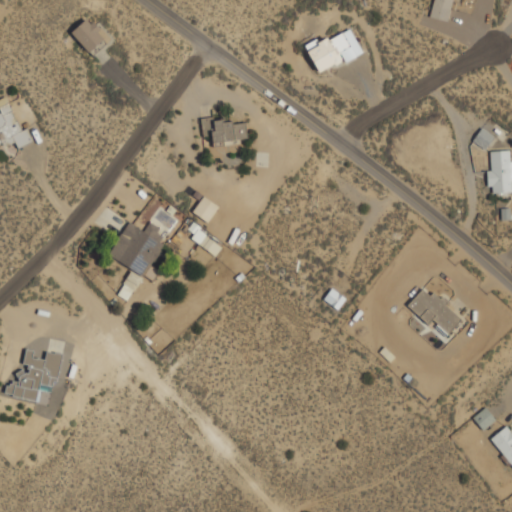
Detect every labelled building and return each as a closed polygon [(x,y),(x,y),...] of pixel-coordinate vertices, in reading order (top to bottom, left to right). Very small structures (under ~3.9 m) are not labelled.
[(448,20),(453,0),(433,0),(430,15),(448,20)] [(91,52),(107,35),(86,16),(71,33),(91,52)] [(318,71),(362,51),(350,26),(306,46),(318,71)] [(30,142),(8,95),(0,98),(0,107),(2,112),(0,112),(0,145),(14,139),(18,147),(30,142)] [(204,136),(213,135),(214,143),(248,140),(246,117),(202,121),(204,136)] [(473,139),(485,147),(494,134),(483,126),(473,139)] [(511,180),(511,158),(509,158),(509,149),(488,149),(488,192),(509,192),(509,181),(511,180)] [(207,221),(219,205),(204,194),(192,210),(207,221)] [(132,268),(117,293),(127,300),(142,277),(154,284),(162,270),(152,264),(165,242),(157,237),(162,227),(150,220),(145,229),(131,220),(110,255),(132,268)] [(187,232),(216,254),(223,244),(194,223),(187,232)] [(407,304),(429,324),(434,318),(449,332),(463,317),(426,283),(407,304)] [(346,296),(333,286),(324,297),(338,307),(346,296)] [(62,352),(46,350),(45,358),(34,356),(35,348),(25,347),(19,381),(7,379),(5,394),(39,400),(40,389),(55,392),(62,352)] [(473,416),(482,428),(496,418),(487,406),(473,416)] [(511,463),(511,431),(506,424),(490,437),(511,463)]
